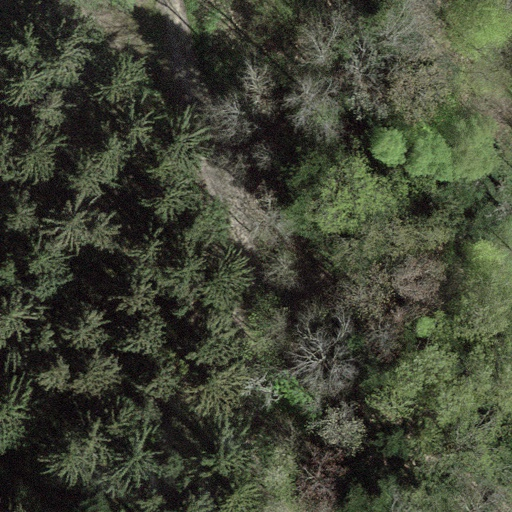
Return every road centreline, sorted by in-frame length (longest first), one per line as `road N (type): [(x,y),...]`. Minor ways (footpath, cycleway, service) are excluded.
road 1 (track): [(278,511),(259,369),(179,0)]
road 2 (track): [(0,9),(187,43)]
